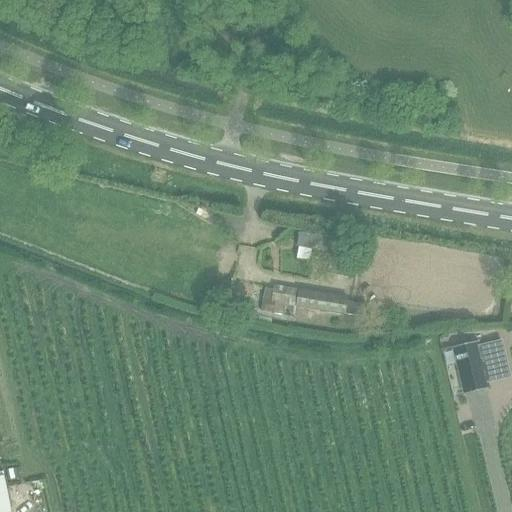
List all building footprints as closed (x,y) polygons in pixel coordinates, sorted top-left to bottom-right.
[(299,233),(297,246),(317,250),(336,253),(339,240),(319,237),(299,233)] [(346,298),(299,290),(299,289),(272,284),(270,301),(275,302),(273,313),(291,316),(296,314),(297,306),(343,314),(344,312),(360,315),(360,314),(364,314),(366,304),(346,301),(346,298)] [(478,340),(454,346),(465,392),(489,386),(478,340)] [(17,468),(5,470),(8,481),(19,479),(17,468)] [(0,511),(8,511),(2,475),(0,475),(0,511)]
